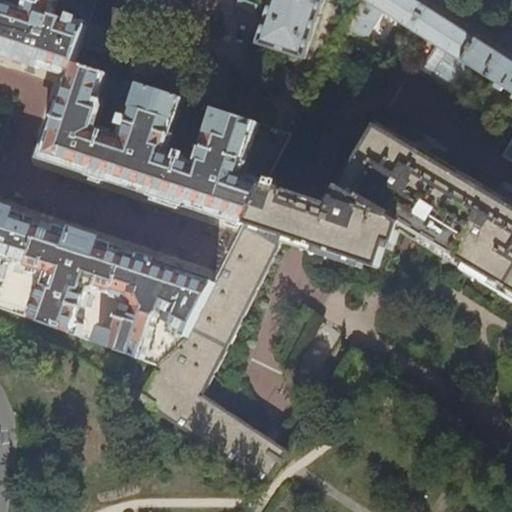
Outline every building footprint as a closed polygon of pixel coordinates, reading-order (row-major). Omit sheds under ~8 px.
[(0,0),(0,51),(34,62),(70,74),(42,159),(65,166),(125,186),(210,215),(244,226),(245,226),(264,188),(250,182),(242,183),(241,174),(244,164),(246,166),(260,124),(214,110),(197,160),(200,165),(197,172),(192,170),(193,166),(166,158),(165,160),(160,159),(162,152),(168,149),(184,100),(139,85),(127,124),(128,124),(124,137),(114,140),(113,136),(93,130),(97,117),(105,119),(107,113),(93,108),(96,97),(100,98),(108,75),(73,63),(86,27),(52,15),(57,0),(31,0),(28,10),(0,0)] [(129,0),(170,14),(174,0),(274,0),(260,44),(306,58),(325,0),(129,0)] [(368,0),(511,92),(511,60),(417,0),(368,0)] [(95,21),(126,32),(132,15),(101,4),(95,21)] [(340,38),(380,62),(387,50),(346,25),(340,38)] [(329,208),(264,188),(245,226),(216,283),(190,335),(159,366),(150,382),(140,399),(266,482),(288,450),(204,392),(283,238),(378,268),(387,240),(394,242),(401,223),(511,289),(511,202),(511,201),(511,193),(498,186),(495,192),(430,152),(433,146),(415,135),(411,141),(379,123),(333,197),(329,208)] [(511,138),(503,155),(511,160),(511,138)] [(190,335),(216,283),(215,283),(170,268),(114,249),(116,245),(93,238),(59,227),(58,230),(30,221),(31,217),(0,206),(0,293),(8,271),(2,269),(4,260),(30,269),(29,272),(50,279),(47,288),(44,290),(33,322),(81,339),(86,325),(83,317),(87,306),(92,308),(98,291),(118,298),(121,305),(117,316),(119,317),(115,329),(104,326),(98,345),(125,354),(145,361),(155,328),(154,327),(158,314),(161,312),(175,318),(172,325),(190,335)] [(355,349),(319,405),(343,420),(379,364),(355,349)] [(13,511),(15,483),(5,482),(3,511),(13,511)]
